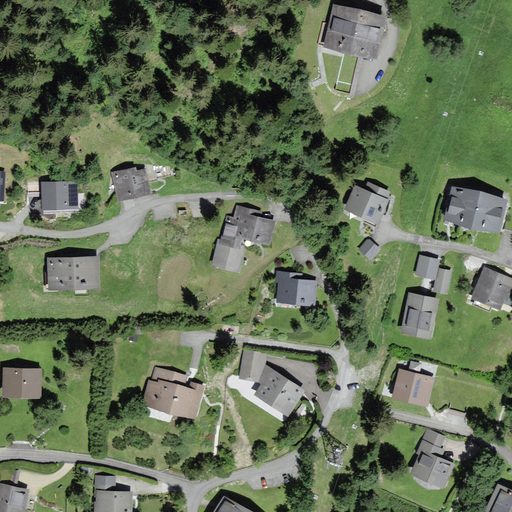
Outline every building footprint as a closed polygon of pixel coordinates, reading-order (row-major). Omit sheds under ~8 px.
[(385,18),(333,7),(331,17),(335,18),(331,33),(327,32),(324,48),(376,59),(385,18)] [(136,173),(135,169),(113,174),(119,201),(150,194),(145,171),(136,173)] [(78,211),(77,184),(41,185),(42,212),(78,211)] [(389,192),(368,184),(365,190),(354,186),(345,210),(377,223),(389,192)] [(507,201),(453,188),(445,220),(499,234),(507,201)] [(259,218),(261,212),(238,207),(234,219),(228,217),(222,241),(219,240),(212,266),(239,273),(246,247),(241,245),(242,239),(268,245),(274,222),(259,218)] [(358,250),(371,261),(381,249),(368,238),(358,250)] [(99,290),(98,260),(48,260),(48,291),(99,290)] [(511,277),(485,267),(474,297),(504,309),(511,288),(511,277)] [(450,272),(438,270),(435,292),(447,294),(450,272)] [(301,280),(301,274),(277,272),(276,282),(279,283),(277,303),(315,306),(317,281),(301,280)] [(438,300),(410,295),(403,334),(430,339),(438,300)] [(304,393),(265,367),(267,355),(244,351),(239,380),(259,384),(262,386),(256,396),(288,417),(304,393)] [(419,373),(421,361),(410,360),(408,372),(419,373)] [(183,388),(186,378),(157,369),(153,383),(149,382),(142,403),(194,420),(202,395),(183,388)] [(40,400),(41,371),(4,371),(4,399),(40,400)] [(431,380),(400,374),(395,399),(423,404),(425,396),(428,396),(431,380)] [(448,440),(427,431),(418,451),(421,452),(411,475),(444,488),(453,465),(440,459),(448,440)] [(511,511),(511,487),(502,482),(486,511),(511,511)] [(23,511),(28,492),(0,485),(0,511),(23,511)] [(131,511),(132,493),(98,493),(98,504),(96,504),(95,511),(131,511)] [(256,511),(229,495),(218,511),(256,511)]
